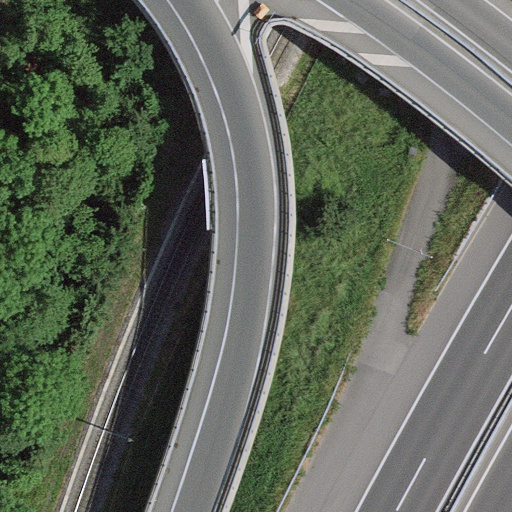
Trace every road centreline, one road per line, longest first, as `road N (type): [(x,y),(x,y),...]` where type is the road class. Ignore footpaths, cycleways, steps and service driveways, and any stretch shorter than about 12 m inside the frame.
road 1 (motorway): [(188,0),(247,127),(257,240),(236,378),(193,511)]
road 2 (motorway): [(511,304),(395,511)]
road 3 (motorway): [(346,0),(511,123)]
